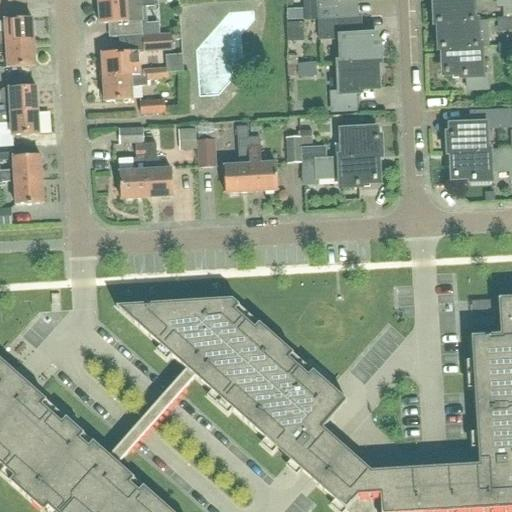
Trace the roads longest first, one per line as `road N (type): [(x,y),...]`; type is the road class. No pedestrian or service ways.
road 1 (residential): [(79,245),(414,228)]
road 2 (residential): [(79,245),(65,0)]
road 3 (residential): [(414,228),(404,0)]
